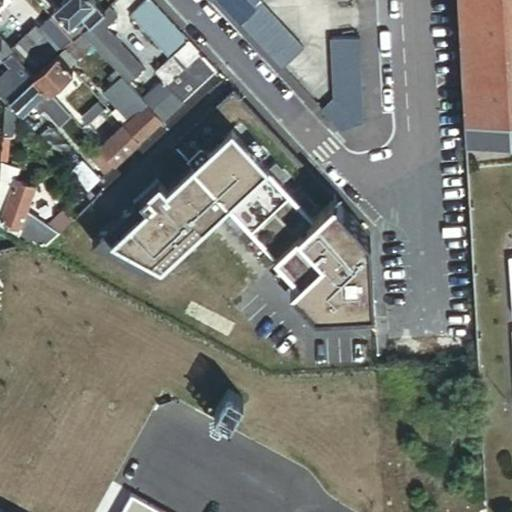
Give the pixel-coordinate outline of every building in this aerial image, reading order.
[(4,0),(0,4),(0,12),(13,0),(4,0)] [(90,25),(105,11),(94,0),(69,0),(68,1),(58,11),(73,27),(83,17),(90,25)] [(183,34),(151,0),(147,0),(132,15),(165,51),(183,34)] [(220,0),(241,22),(256,8),(253,5),(248,0),(220,0)] [(305,48),(260,0),(257,0),(253,5),(256,8),(241,22),(283,68),(305,48)] [(511,0),(456,0),(463,138),(511,136),(511,0)] [(116,70),(129,83),(144,68),(106,28),(119,17),(109,7),(105,11),(90,25),(82,33),(96,48),(116,70)] [(58,11),(53,16),(55,17),(68,31),(73,27),(58,11)] [(63,50),(75,39),(68,31),(55,17),(43,28),(63,50)] [(82,33),(90,25),(83,17),(73,27),(68,31),(75,39),(82,33)] [(15,54),(34,74),(59,51),(37,27),(12,50),(15,54)] [(96,48),(82,33),(75,39),(63,50),(59,54),(60,55),(73,69),(96,48)] [(183,34),(165,51),(171,57),(173,55),(189,40),(183,34)] [(366,121),(360,34),(331,36),(335,98),(323,110),(342,131),(366,121)] [(0,56),(6,63),(15,54),(12,50),(0,37),(0,56)] [(190,42),(189,40),(173,55),(174,57),(190,42)] [(218,71),(190,42),(174,57),(202,86),(218,71)] [(35,79),(37,77),(34,74),(15,54),(6,63),(13,70),(0,82),(0,95),(8,104),(35,79)] [(60,55),(37,77),(35,79),(37,81),(49,93),(50,95),(52,93),(75,71),(73,69),(60,55)] [(202,86),(174,57),(156,74),(166,84),(184,103),(202,86)] [(129,83),(116,70),(109,77),(116,84),(105,94),(118,107),(114,112),(127,126),(138,115),(126,101),(129,98),(122,91),(130,84),(129,83)] [(49,93),(37,81),(14,103),(25,115),(36,105),(49,93)] [(136,91),(130,84),(122,91),(129,98),(136,91)] [(184,103),(166,84),(147,102),(149,105),(165,121),(184,103)] [(262,237),(321,182),(235,90),(175,146),(194,165),(167,188),(161,180),(94,243),(143,269),(195,218),(203,225),(227,201),(262,237)] [(147,102),(136,91),(129,98),(126,101),(138,115),(149,105),(147,102)] [(64,126),(74,117),(52,93),(50,95),(49,93),(36,105),(44,114),(49,110),(64,126)] [(90,126),(109,107),(102,100),(83,118),(90,126)] [(18,115),(8,104),(6,134),(6,137),(16,138),(18,115)] [(142,142),(165,121),(149,105),(138,115),(127,126),(142,142)] [(118,165),(142,142),(127,126),(103,148),(118,165)] [(110,173),(118,165),(103,148),(94,156),(110,173)] [(74,174),(90,191),(103,179),(86,162),(74,174)] [(3,169),(3,174),(14,179),(18,168),(3,163),(3,169)] [(0,211),(0,212),(0,213),(5,216),(16,180),(14,179),(3,174),(0,211)] [(37,187),(16,180),(5,216),(3,221),(22,228),(27,214),(37,187)] [(321,182),(262,237),(300,278),(293,283),(317,310),(376,308),(371,237),(321,182)] [(0,224),(44,249),(70,224),(61,215),(44,231),(27,214),(22,228),(3,221),(5,216),(0,213),(0,224)] [(156,511),(131,498),(122,511),(156,511)]
